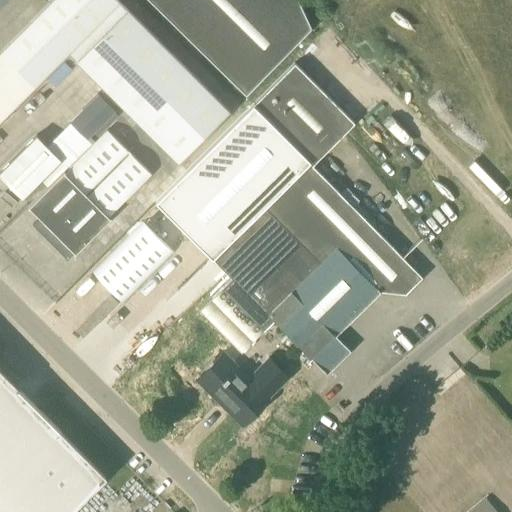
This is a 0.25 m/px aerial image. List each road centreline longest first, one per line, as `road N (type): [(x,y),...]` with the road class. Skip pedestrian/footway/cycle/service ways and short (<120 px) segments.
road 1 (unclassified): [(216,511),(0,292)]
road 2 (unclassified): [(323,511),(325,478),(361,410),(511,283)]
